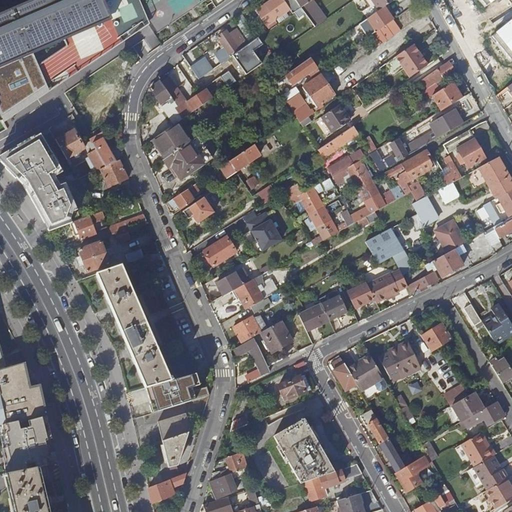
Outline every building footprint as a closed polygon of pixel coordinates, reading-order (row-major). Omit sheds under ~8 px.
[(27,0),(0,12),(0,110),(5,121),(153,26),(140,0),(27,0)] [(292,15),(301,9),(294,0),(286,0),(283,2),(282,0),(281,0),(273,0),(256,12),(267,28),(290,12),(292,15)] [(294,0),(301,9),(302,8),(307,5),(304,0),(294,0)] [(359,0),(371,17),(377,14),(367,0),(359,0)] [(385,8),(396,0),(395,0),(367,0),(377,14),(385,8)] [(307,5),(302,8),(301,9),(314,29),(326,21),(312,2),(307,5)] [(393,20),(385,8),(377,14),(371,17),(359,26),(367,38),(385,25),(393,20)] [(511,20),(493,36),(511,58),(511,57),(511,20)] [(367,38),(366,38),(374,49),(393,36),(385,25),(367,38)] [(230,59),(248,46),(238,31),(230,37),(226,32),(217,39),(230,59)] [(395,57),(410,77),(428,65),(422,57),(419,58),(411,46),(395,57)] [(240,53),(215,71),(222,81),(248,62),(240,53)] [(310,59),(286,76),(292,85),(309,73),(311,77),(319,71),(310,59)] [(435,70),(430,74),(436,82),(452,71),(448,64),(437,72),(435,70)] [(199,70),(194,73),(200,82),(205,78),(199,70)] [(160,83),(168,94),(176,88),(166,74),(158,80),(160,83)] [(295,117),(300,124),(336,98),(320,75),(302,87),(316,107),(312,110),(309,106),(298,113),(295,108),(291,111),(295,117)] [(177,108),(168,94),(160,83),(150,90),(161,106),(168,101),(169,103),(172,108),(168,110),(165,113),(171,121),(177,117),(175,115),(177,114),(174,110),(177,108)] [(441,111),(461,99),(451,83),(431,96),(441,111)] [(182,121),(223,92),(221,89),(210,97),(206,91),(187,104),(176,88),(168,94),(177,108),(174,110),(177,114),(180,118),(182,121)] [(218,99),(205,108),(210,116),(223,107),(218,99)] [(298,113),(309,106),(305,101),(295,108),(298,113)] [(331,133),(349,122),(338,105),(320,116),(331,133)] [(379,172),(463,123),(456,110),(431,124),(434,130),(405,147),(401,139),(389,146),(396,158),(393,160),(391,156),(381,162),(375,152),(369,155),(379,172)] [(185,145),(187,144),(183,137),(186,135),(184,131),(180,133),(176,125),(173,127),(185,145)] [(165,159),(185,145),(173,127),(153,141),(165,159)] [(317,150),(319,154),(322,159),(358,136),(352,127),(317,150)] [(472,137),(468,130),(442,146),(446,152),(472,137)] [(56,141),(67,160),(85,149),(74,131),(56,141)] [(41,135),(0,158),(0,161),(24,187),(35,208),(49,232),(51,232),(70,224),(73,223),(75,222),(77,220),(77,219),(78,217),(78,216),(78,215),(78,214),(78,212),(67,185),(61,188),(57,178),(65,175),(41,135)] [(105,168),(115,163),(100,135),(90,142),(105,168)] [(467,168),(484,158),(473,139),(456,148),(467,168)] [(228,162),(235,172),(260,154),(257,150),(260,148),(260,147),(263,144),(260,140),(228,162)] [(163,161),(165,159),(153,141),(151,142),(163,161)] [(165,159),(163,161),(168,168),(171,166),(180,179),(208,161),(202,152),(197,155),(189,142),(187,144),(185,145),(165,159)] [(320,237),(311,242),(313,246),(410,192),(415,202),(424,197),(425,197),(414,179),(433,168),(429,161),(431,160),(426,150),(381,176),(384,181),(404,170),(405,172),(395,178),(399,185),(384,194),(387,199),(383,202),(362,165),(366,162),(361,153),(338,166),(337,164),(327,169),(332,177),(341,172),(343,175),(347,173),(367,208),(350,218),(347,212),(340,216),(344,223),(335,229),(322,205),(325,204),(319,193),(316,195),(314,192),(320,188),(318,185),(301,194),(296,185),(281,193),(289,207),(292,206),(296,215),(305,210),(320,237)] [(446,186),(460,178),(448,156),(443,159),(450,173),(441,178),(446,186)] [(501,187),(511,182),(510,181),(497,158),(478,169),(486,183),(489,188),(498,182),(501,187)] [(102,191),(128,180),(119,161),(115,163),(105,168),(95,172),(102,191)] [(227,178),(235,173),(235,172),(228,162),(219,167),(227,178)] [(479,185),(472,172),(460,178),(446,186),(444,187),(452,200),(479,185)] [(234,187),(242,182),(237,175),(229,180),(233,185),(234,187)] [(229,180),(210,193),(214,198),(233,185),(229,180)] [(511,189),(511,183),(511,182),(501,187),(498,182),(489,188),(495,199),(497,198),(511,189)] [(193,185),(167,203),(172,211),(178,207),(180,211),(194,201),(192,197),(198,193),(193,185)] [(511,214),(511,189),(497,198),(500,203),(495,207),(500,214),(505,211),(508,217),(511,214)] [(424,197),(415,202),(411,205),(417,214),(424,227),(437,220),(424,197)] [(203,198),(183,212),(188,219),(191,217),(196,225),(213,213),(203,198)] [(494,227),(500,223),(489,204),(483,208),(488,217),(494,227)] [(488,217),(483,208),(477,212),(482,221),(488,217)] [(265,213),(246,224),(255,239),(257,243),(262,251),(281,240),(267,216),(265,213)] [(126,229),(144,221),(141,214),(100,230),(104,237),(108,236),(126,229)] [(416,231),(424,227),(417,214),(409,218),(416,231)] [(93,218),(92,216),(81,220),(74,223),(73,223),(70,224),(74,235),(78,233),(80,240),(95,235),(89,219),(93,218)] [(492,228),(498,239),(511,231),(511,216),(500,223),(494,227),(492,228)] [(298,221),(304,228),(308,235),(314,231),(307,221),(302,223),(301,220),(298,221)] [(434,231),(446,253),(461,245),(464,243),(451,221),(434,231)] [(490,243),(498,239),(492,228),(491,228),(483,232),(490,243)] [(130,239),(126,229),(108,236),(110,242),(113,247),(118,245),(118,244),(130,239)] [(377,265),(392,257),(402,251),(389,229),(365,242),(370,252),(377,265)] [(213,267),(236,253),(226,237),(203,251),(213,267)] [(74,259),(76,264),(105,254),(100,242),(78,250),(80,256),(74,259)] [(464,251),(461,245),(446,253),(424,265),(428,272),(432,269),(432,267),(435,266),(441,277),(462,266),(456,256),(464,251)] [(127,263),(142,258),(139,251),(125,256),(127,263)] [(402,251),(392,257),(397,266),(399,270),(402,276),(407,273),(404,267),(409,264),(402,251)] [(105,254),(76,264),(78,269),(84,267),(86,273),(109,264),(105,254)] [(404,267),(407,273),(412,270),(409,264),(404,267)] [(172,380),(171,377),(168,378),(121,266),(96,274),(145,388),(165,383),(172,380)] [(374,300),(375,302),(384,298),(398,292),(398,291),(408,288),(407,286),(402,276),(399,270),(390,274),(366,284),(374,300)] [(244,282),(253,278),(250,272),(241,276),(244,282)] [(408,288),(411,294),(438,281),(433,272),(407,286),(408,288)] [(222,297),(234,290),(239,287),(232,273),(225,277),(226,279),(215,285),(222,297)] [(261,301),(263,300),(251,280),(239,287),(234,290),(245,310),(250,307),(261,301)] [(366,284),(347,292),(355,309),(374,300),(366,284)] [(343,292),(340,287),(319,300),(321,303),(343,292)] [(399,294),(398,292),(384,298),(386,300),(399,294)] [(339,297),(321,305),(329,321),(347,313),(339,297)] [(271,304),(267,298),(263,300),(261,301),(265,307),(271,304)] [(254,314),(265,307),(261,301),(250,307),(254,314)] [(329,321),(321,305),(298,316),(303,326),(306,332),(329,321)] [(477,317),(470,305),(462,309),(473,326),(480,322),(477,317)] [(480,322),(494,345),(511,333),(511,327),(498,305),(477,317),(480,322)] [(253,337),(261,333),(251,317),(233,328),(242,344),(253,337)] [(275,325),(285,345),(292,342),(280,322),(275,325)] [(275,325),(261,333),(272,353),(285,345),(275,325)] [(431,352),(450,340),(441,325),(421,337),(431,352)] [(306,332),(303,326),(294,330),(302,346),(311,342),(306,332)] [(271,372),(254,339),(243,345),(242,345),(233,350),(237,356),(249,350),(260,370),(246,376),(250,383),(271,372)] [(401,379),(420,370),(407,344),(389,353),(378,359),(392,382),(401,378),(401,379)] [(360,392),(382,379),(369,356),(347,370),(355,384),(360,392)] [(347,370),(340,359),(330,365),(345,391),(355,384),(347,370)] [(501,383),(511,376),(511,373),(503,359),(497,363),(494,359),(488,363),(498,379),(501,383)] [(23,363),(5,368),(0,369),(0,425),(17,421),(18,423),(21,423),(46,416),(39,386),(29,388),(23,363)] [(299,374),(303,371),(299,363),(290,368),(293,374),(298,372),(299,374)] [(277,386),(281,396),(286,394),(289,399),(310,391),(303,375),(277,386)] [(190,399),(205,394),(200,378),(181,384),(182,387),(185,386),(190,399)] [(174,387),(172,380),(165,383),(166,389),(174,387)] [(468,397),(463,390),(457,393),(455,389),(444,396),(450,407),(468,397)] [(482,411),(472,394),(468,397),(450,407),(460,423),(468,419),(482,411)] [(400,397),(394,400),(399,409),(405,406),(400,397)] [(503,417),(495,403),(482,411),(468,419),(472,427),(483,420),(486,426),(503,417)] [(405,407),(400,410),(406,421),(411,418),(405,407)] [(367,425),(379,444),(388,439),(380,426),(370,410),(359,416),(365,426),(367,425)] [(156,423),(161,442),(187,433),(189,427),(184,413),(156,423)] [(233,420),(230,431),(248,423),(244,416),(233,420)] [(300,483),(334,472),(304,418),(273,435),(300,483)] [(0,449),(26,443),(21,423),(18,423),(17,421),(0,425),(0,449)] [(187,433),(161,442),(168,468),(177,465),(187,433)] [(488,448),(480,433),(478,435),(486,449),(488,448)] [(474,468),(491,457),(493,456),(488,448),(486,449),(478,435),(460,445),(474,468)] [(379,444),(396,473),(404,468),(388,439),(379,444)] [(26,443),(0,449),(0,460),(13,458),(14,463),(23,461),(22,456),(29,454),(26,443)] [(421,446),(426,454),(430,462),(437,459),(427,443),(421,446)] [(218,474),(211,476),(209,482),(228,474),(231,473),(241,469),(238,463),(244,460),(242,452),(225,459),(229,469),(218,474)] [(426,454),(418,459),(423,469),(431,464),(430,462),(426,454)] [(486,491),(506,479),(508,478),(502,469),(499,470),(491,457),(474,468),(472,468),(486,491)] [(396,473),(394,474),(399,482),(401,485),(405,493),(421,484),(417,477),(418,472),(423,469),(418,459),(404,468),(396,473)] [(326,497),(324,492),(322,493),(320,487),(322,486),(323,489),(344,482),(343,480),(361,474),(356,464),(304,483),(310,502),(326,497)] [(46,511),(36,467),(5,474),(14,511),(46,511)] [(238,480),(249,475),(247,468),(247,467),(241,469),(231,473),(232,479),(237,477),(238,480)] [(174,487),(183,484),(186,473),(170,479),(174,487)] [(228,474),(209,482),(209,483),(215,499),(235,492),(228,474)] [(496,510),(511,499),(511,490),(506,479),(486,491),(485,492),(496,510)] [(151,504),(157,502),(171,497),(174,496),(168,480),(148,488),(151,504)] [(258,505),(257,498),(253,488),(248,490),(250,497),(248,497),(251,507),(258,505)] [(363,511),(357,495),(337,501),(340,511),(363,511)] [(439,496),(434,499),(438,506),(443,503),(439,496)] [(171,497),(157,502),(161,510),(174,505),(171,497)] [(227,511),(232,511),(227,497),(222,499),(227,511)] [(227,511),(222,499),(203,505),(205,511),(227,511)] [(434,511),(429,502),(414,510),(415,511),(434,511)]
